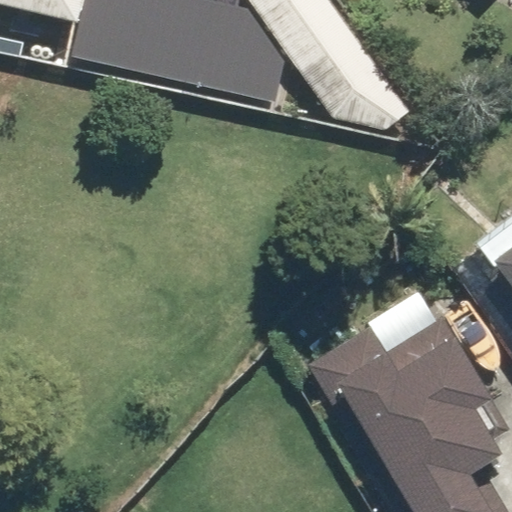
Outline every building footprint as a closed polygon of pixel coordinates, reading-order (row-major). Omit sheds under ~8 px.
[(33,0),(77,10),(79,0),(33,0)] [(171,0),(120,0),(114,44),(164,51),(171,0)] [(410,106),(332,0),(250,0),(334,116),(382,126),(410,106)] [(511,244),(495,258),(511,280),(511,244)] [(372,324),(307,361),(395,511),(511,511),(482,460),(504,448),(496,435),(511,427),(446,315),(387,349),(372,324)]
